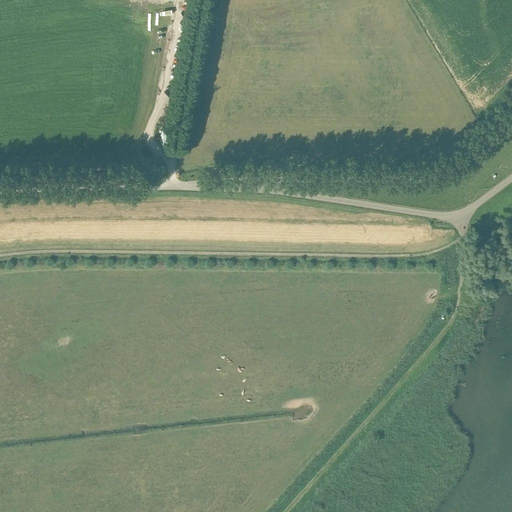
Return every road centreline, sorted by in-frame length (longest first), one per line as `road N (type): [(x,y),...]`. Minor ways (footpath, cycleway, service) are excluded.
road 1 (unclassified): [(169,186),(433,181),(458,168),(511,115)]
road 2 (track): [(281,511),(450,319),(462,244)]
road 3 (unclassified): [(459,217),(169,186)]
road 4 (unclassified): [(0,190),(169,186)]
